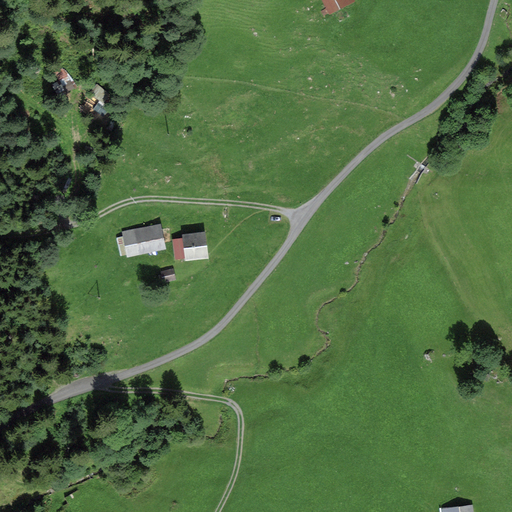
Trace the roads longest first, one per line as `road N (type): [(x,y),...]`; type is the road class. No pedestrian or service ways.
road 1 (unclassified): [(0,428),(17,413),(213,332),(350,167),(459,82),(483,42),(494,0)]
road 2 (track): [(218,511),(235,473),(237,408),(210,397),(80,386)]
